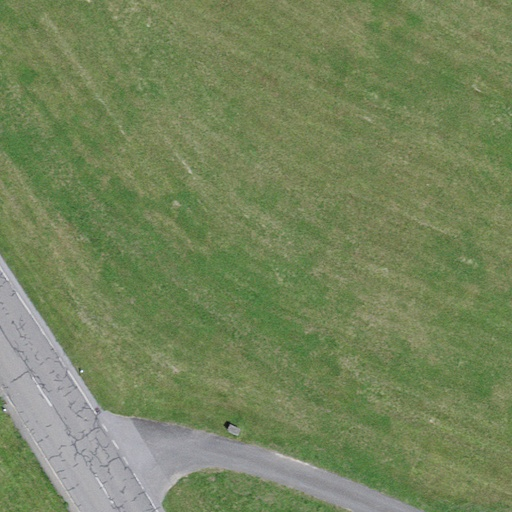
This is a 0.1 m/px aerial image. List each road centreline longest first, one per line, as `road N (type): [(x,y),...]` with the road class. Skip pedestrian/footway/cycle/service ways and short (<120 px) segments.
road 1 (track): [(382,511),(181,446),(90,466)]
road 2 (secondary): [(0,331),(118,511)]
